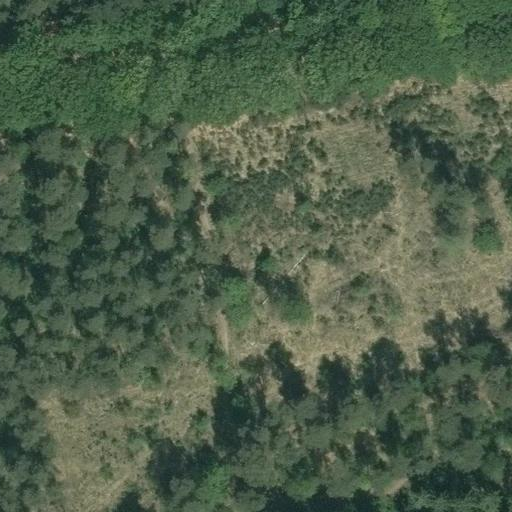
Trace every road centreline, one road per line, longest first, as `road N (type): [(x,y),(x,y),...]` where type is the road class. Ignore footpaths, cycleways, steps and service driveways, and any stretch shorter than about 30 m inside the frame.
road 1 (track): [(223,511),(218,325),(150,69)]
road 2 (track): [(511,13),(150,69)]
road 3 (track): [(150,69),(0,88)]
